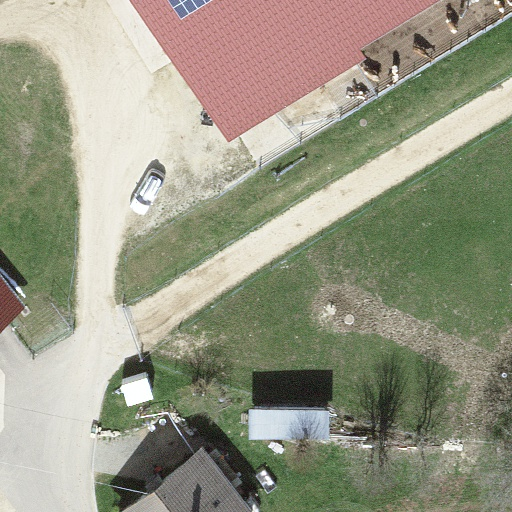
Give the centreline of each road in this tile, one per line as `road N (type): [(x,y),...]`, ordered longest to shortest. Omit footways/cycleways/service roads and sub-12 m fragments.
road 1 (track): [(79,349),(511,96)]
road 2 (track): [(79,349),(102,189),(69,0)]
